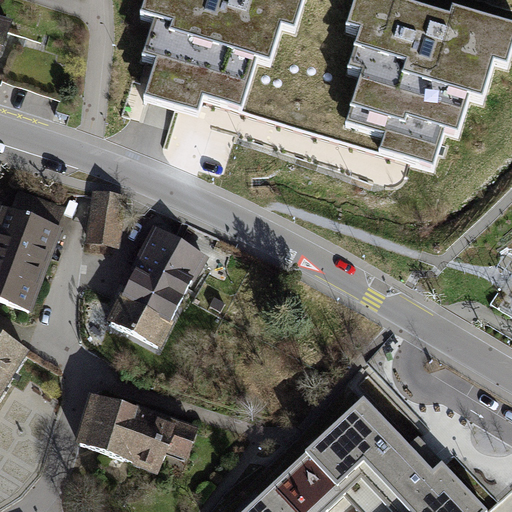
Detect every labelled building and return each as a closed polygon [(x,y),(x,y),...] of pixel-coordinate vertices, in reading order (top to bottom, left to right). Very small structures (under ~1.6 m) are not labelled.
[(153,64),(141,103),(198,120),(202,106),(242,118),(258,67),(269,70),(281,29),(294,33),(304,0),(145,0),(140,18),(154,22),(142,61),(153,64)] [(376,156),(434,172),(445,135),(459,139),(470,101),(485,105),(496,68),(509,72),(511,62),(511,22),(451,4),(449,13),(404,0),(354,0),(345,31),(358,35),(347,73),(359,77),(344,129),(381,140),(376,156)] [(0,18),(0,61),(13,22),(0,18)] [(1,209),(0,212),(0,302),(34,316),(65,232),(60,229),(67,209),(19,193),(12,212),(1,209)] [(129,202),(95,198),(88,251),(122,256),(129,202)] [(209,258),(156,230),(132,273),(138,277),(113,327),(164,350),(209,258)] [(0,406),(32,354),(0,334),(0,406)] [(126,406),(95,398),(82,446),(160,477),(165,465),(188,472),(200,430),(126,406)] [(432,477),(361,401),(242,511),(330,511),(345,499),(358,511),(481,511),(440,469),(432,477)]
